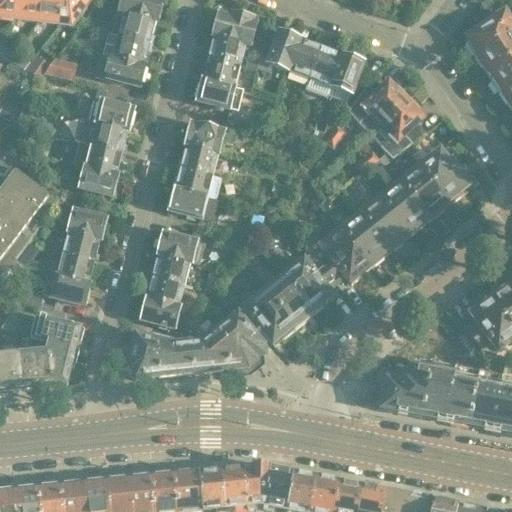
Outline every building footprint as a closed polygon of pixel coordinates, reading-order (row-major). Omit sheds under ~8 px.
[(0,0),(0,20),(14,22),(17,0),(0,0)] [(38,0),(17,0),(14,22),(36,25),(38,0)] [(59,0),(38,0),(36,25),(55,28),(59,0)] [(59,0),(55,28),(68,30),(88,4),(88,0),(59,0)] [(123,0),(123,2),(119,16),(123,17),(123,15),(156,24),(156,22),(159,22),(163,8),(160,7),(161,4),(149,1),(149,0),(123,0)] [(156,24),(123,15),(123,17),(124,17),(117,40),(149,49),(155,25),(156,25),(156,24)] [(261,22),(271,25),(273,19),(263,16),(261,22)] [(511,27),(504,16),(466,41),(469,45),(465,47),(474,60),(511,35),(511,34),(511,27)] [(214,36),(213,39),(214,40),(214,41),(244,49),(249,50),(249,48),(253,35),(256,24),(231,18),(230,21),(218,18),(218,22),(215,21),(211,35),(214,36)] [(288,75),(299,44),(299,43),(296,42),(297,39),(283,34),(282,37),(279,36),(269,61),(260,58),(256,73),(270,77),(272,69),(275,70),(288,75)] [(511,35),(474,60),(482,72),(485,70),(489,76),(511,60),(511,35)] [(143,69),(147,55),(149,49),(117,40),(110,63),(143,72),(144,69),(143,69)] [(244,49),(214,41),(208,63),(238,70),(244,49)] [(320,52),(299,44),(288,75),(309,82),(320,52)] [(0,48),(0,60),(10,66),(13,59),(5,55),(7,52),(0,48)] [(326,102),(327,98),(342,60),(320,52),(309,82),(305,94),(326,102)] [(39,83),(49,68),(35,58),(28,68),(24,74),(39,83)] [(350,98),(362,66),(359,65),(360,63),(346,58),(345,60),(342,59),(342,60),(327,98),(346,105),(347,103),(348,103),(350,98)] [(511,60),(489,76),(493,81),(490,84),(498,96),(511,86),(511,60)] [(77,68),(55,63),(44,78),(73,85),(77,68)] [(142,88),(146,73),(143,73),(143,72),(110,63),(107,75),(101,74),(100,81),(139,90),(140,87),(142,88)] [(238,70),(208,63),(203,84),(202,84),(202,85),(233,93),(238,70)] [(378,131),(409,102),(397,90),(394,93),(388,87),(382,92),(375,84),(364,95),(347,116),(370,139),(378,131)] [(235,115),(241,95),(233,93),(202,85),(201,87),(199,86),(195,101),(197,102),(196,105),(235,115)] [(511,86),(498,96),(507,108),(510,106),(511,109),(511,86)] [(98,95),(95,104),(99,105),(104,106),(106,97),(98,95)] [(425,137),(416,127),(422,122),(416,116),(419,112),(409,102),(378,131),(388,141),(380,149),(392,163),(402,155),(409,150),(425,137)] [(131,132),(135,117),(132,117),(133,114),(104,106),(99,105),(95,104),(93,104),(88,124),(94,125),(93,127),(95,127),(127,135),(127,134),(128,134),(128,131),(131,132)] [(1,114),(0,116),(0,121),(9,126),(12,120),(1,114)] [(229,114),(226,125),(236,127),(239,117),(229,114)] [(266,136),(268,129),(270,125),(262,122),(259,135),(264,136),(266,136)] [(320,150),(323,146),(335,129),(319,122),(313,138),(310,148),(320,150)] [(127,135),(95,127),(89,149),(121,157),(127,135)] [(234,139),(223,137),(191,128),(190,131),(187,131),(184,145),(186,146),(185,149),(186,149),(186,150),(217,158),(220,146),(232,148),(234,139)] [(310,148),(313,138),(291,132),(290,135),(288,142),(310,148)] [(116,179),(121,157),(89,149),(84,171),(116,179)] [(0,301),(24,270),(16,263),(54,214),(63,203),(12,164),(14,154),(0,150),(0,301)] [(217,158),(186,150),(180,172),(211,180),(217,158)] [(439,155),(416,173),(444,207),(448,204),(452,206),(462,198),(459,195),(467,190),(460,182),(462,180),(451,166),(449,167),(439,155)] [(114,197),(118,183),(116,182),(116,179),(84,171),(75,169),(70,190),(77,192),(77,193),(111,200),(112,197),(114,197)] [(211,180),(180,172),(175,194),(174,193),(174,194),(205,202),(211,180)] [(444,207),(416,173),(396,188),(424,223),(429,220),(433,222),(441,215),(440,211),(444,207)] [(424,223),(396,188),(376,204),(405,239),(409,236),(413,238),(421,231),(420,227),(424,223)] [(212,225),(217,206),(205,203),(205,202),(174,194),(173,197),(171,196),(167,210),(169,211),(169,214),(212,225)] [(405,239),(376,204),(357,219),(386,255),(390,251),(394,253),(402,247),(400,243),(405,239)] [(68,236),(99,244),(100,244),(101,241),(103,241),(107,227),(104,226),(105,223),(73,215),(67,236),(68,236)] [(386,255),(357,219),(337,234),(366,270),(370,267),(374,269),(382,262),(381,258),(386,255)] [(366,270),(337,234),(320,246),(313,237),(303,245),(311,256),(336,287),(344,280),(351,288),(363,278),(361,274),(366,270)] [(99,244),(68,236),(63,257),(94,265),(99,244)] [(204,248),(194,246),(163,237),(162,241),(159,240),(156,254),(158,255),(158,258),(158,259),(158,258),(189,265),(199,267),(204,248)] [(242,258),(244,247),(230,244),(228,243),(226,254),(242,258)] [(18,264),(26,271),(33,261),(25,255),(18,264)] [(311,256),(304,261),(281,279),(310,315),(313,319),(326,308),(324,304),(330,299),(327,294),(336,287),(311,256)] [(94,265),(63,257),(57,280),(88,288),(94,265)] [(158,258),(158,259),(153,280),(183,287),(189,265),(158,258)] [(210,273),(205,293),(212,294),(215,292),(226,277),(210,273)] [(310,315),(281,279),(262,294),(293,334),(307,323),(304,320),(310,315)] [(86,307),(90,292),(88,292),(88,288),(57,280),(54,291),(48,290),(45,300),(83,309),(84,306),(86,307)] [(183,287),(153,280),(148,303),(177,310),(183,287)] [(507,289),(496,297),(497,299),(491,303),(511,332),(511,293),(510,290),(508,291),(507,289)] [(293,334),(262,294),(241,310),(251,322),(244,328),(260,347),(268,341),(272,346),(279,340),(281,344),(293,334)] [(40,310),(42,300),(25,296),(19,305),(40,310)] [(179,311),(177,310),(148,303),(146,303),(145,306),(143,305),(139,320),(141,321),(141,324),(173,332),(179,311)] [(511,342),(511,332),(491,303),(489,305),(488,303),(478,310),(479,312),(471,318),(475,324),(464,334),(468,339),(461,345),(473,360),(481,353),(491,345),(495,351),(499,351),(511,342)] [(3,326),(0,329),(0,331),(8,334),(14,335),(16,330),(12,314),(3,326)] [(260,347),(244,328),(233,315),(225,321),(220,315),(209,324),(213,330),(214,330),(225,345),(228,373),(247,371),(254,366),(253,359),(263,359),(262,350),(260,347)] [(30,340),(47,344),(75,352),(77,345),(80,346),(84,332),(35,319),(30,340)] [(228,373),(225,345),(214,330),(213,330),(201,340),(175,345),(165,343),(157,341),(155,352),(158,380),(158,383),(212,377),(212,375),(228,373)] [(179,340),(181,337),(168,333),(165,343),(175,345),(179,340)] [(17,342),(17,336),(14,335),(8,334),(7,339),(2,346),(17,345),(17,342)] [(158,380),(155,352),(157,341),(137,336),(128,375),(134,383),(158,380)] [(78,352),(75,352),(47,344),(44,355),(48,355),(52,391),(66,390),(72,367),(75,368),(78,352)] [(48,355),(44,355),(19,358),(22,394),(38,392),(38,395),(52,394),(52,391),(48,355)] [(0,399),(7,398),(7,395),(22,394),(19,358),(0,359),(0,399)] [(421,419),(431,366),(415,363),(410,368),(408,378),(399,376),(397,385),(390,384),(390,383),(388,382),(387,390),(383,389),(383,391),(384,391),(382,394),(381,402),(381,405),(380,405),(380,407),(383,408),(382,412),(384,412),(384,411),(387,413),(394,414),(398,414),(398,415),(407,417),(407,416),(410,417),(417,419),(420,418),(420,419),(421,419)] [(454,370),(431,366),(421,419),(422,419),(422,418),(425,420),(435,422),(438,422),(438,423),(443,424),(454,370)] [(476,375),(454,370),(443,424),(451,425),(451,424),(454,426),(464,428),(467,427),(476,375)] [(501,379),(476,375),(467,427),(467,428),(469,428),(469,427),(472,429),(482,431),(486,430),(485,432),(491,433),(501,379)] [(511,381),(501,379),(491,433),(498,434),(498,433),(501,435),(511,436),(511,381)] [(252,472),(242,472),(246,511),(262,511),(267,472),(268,472),(268,470),(252,470),(252,472)] [(229,474),(219,475),(220,479),(223,511),(246,511),(242,472),(240,473),(240,472),(234,471),(229,473),(229,474)] [(279,474),(268,472),(267,472),(262,511),(285,511),(286,511),(292,477),(291,476),(286,473),(280,474),(279,474)] [(199,511),(195,478),(195,477),(195,476),(194,474),(187,474),(187,478),(172,480),(175,511),(199,511)] [(223,511),(220,479),(219,475),(211,476),(211,475),(205,474),(200,476),(200,477),(195,477),(195,478),(199,511),(223,511)] [(309,511),(315,481),(292,477),(286,511),(285,511),(309,511)] [(175,511),(172,480),(171,480),(169,478),(161,479),(159,481),(149,482),(152,511),(175,511)] [(152,511),(149,482),(142,482),(140,481),(132,482),(130,484),(126,484),(123,483),(116,483),(113,485),(103,486),(105,511),(152,511)] [(331,511),(337,485),(315,481),(309,511),(331,511)] [(356,511),(361,490),(353,488),(351,485),(344,484),(341,486),(337,485),(331,511),(356,511)] [(105,511),(103,486),(97,487),(94,486),(87,486),(85,488),(81,488),(83,511),(105,511)] [(58,491),(58,495),(60,511),(83,511),(81,488),(80,489),(78,487),(70,488),(68,490),(58,491)] [(380,511),(384,494),(376,493),(377,490),(364,487),(364,490),(361,490),(356,511),(380,511)] [(60,511),(58,495),(58,491),(51,491),(49,490),(41,491),(39,493),(35,493),(37,511),(60,511)] [(37,511),(35,493),(34,493),(32,492),(24,492),(23,494),(13,495),(14,511),(37,511)] [(387,495),(384,494),(380,511),(406,511),(409,499),(408,499),(408,497),(387,493),(387,495)] [(14,511),(13,495),(5,496),(3,495),(0,494),(0,511),(14,511)] [(411,500),(409,499),(406,511),(430,511),(432,503),(423,502),(421,498),(414,497),(411,500)] [(454,511),(455,508),(432,503),(430,511),(454,511)]
